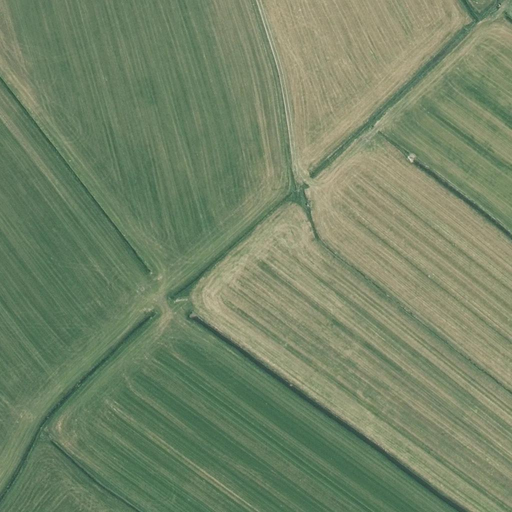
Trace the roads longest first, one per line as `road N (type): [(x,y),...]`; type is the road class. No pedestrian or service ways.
road 1 (track): [(509,0),(312,184),(294,167)]
road 2 (track): [(294,167),(279,67),(257,0)]
